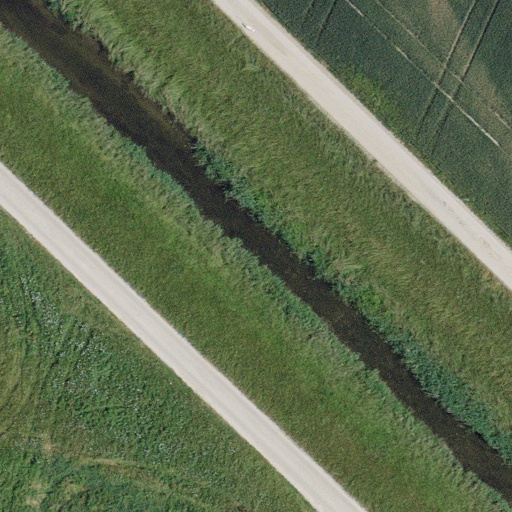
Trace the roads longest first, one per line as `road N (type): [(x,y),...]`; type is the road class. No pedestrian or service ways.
road 1 (track): [(0,186),(339,511)]
road 2 (track): [(511,274),(237,0)]
